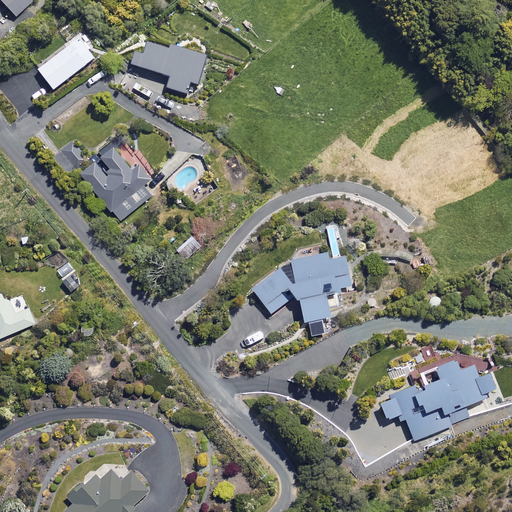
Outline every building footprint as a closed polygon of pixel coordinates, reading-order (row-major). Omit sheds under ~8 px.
[(0,0),(16,17),(33,0),(0,0)] [(94,57),(78,37),(37,69),(53,89),(94,57)] [(204,54),(145,40),(142,53),(133,51),(129,64),(169,73),(166,87),(186,92),(189,81),(197,83),(204,54)] [(104,171),(94,160),(89,164),(73,143),(62,152),(111,212),(112,211),(120,221),(151,195),(143,186),(151,179),(139,164),(132,169),(112,145),(99,155),(109,167),(104,171)] [(201,244),(192,234),(174,250),(183,260),(201,244)] [(328,315),(324,294),(341,291),(340,289),(351,286),(345,256),(330,259),(329,252),(291,259),(251,286),(270,313),(291,299),(298,297),(303,321),(308,320),(311,336),(323,333),(320,317),(328,315)] [(75,271),(69,262),(56,271),(72,294),(80,288),(70,274),(75,271)] [(5,301),(2,294),(0,293),(0,338),(35,324),(28,307),(14,313),(8,299),(5,301)] [(457,369),(452,357),(418,371),(421,379),(377,398),(386,418),(397,414),(400,421),(404,419),(414,441),(469,417),(464,406),(484,397),(482,392),(495,387),(488,371),(477,375),(471,363),(457,369)] [(120,479),(111,468),(99,478),(94,472),(67,496),(72,502),(61,511),(129,511),(135,508),(132,505),(149,490),(131,470),(120,479)]
